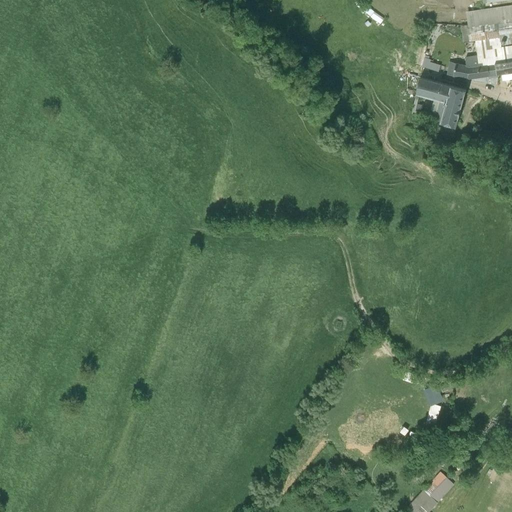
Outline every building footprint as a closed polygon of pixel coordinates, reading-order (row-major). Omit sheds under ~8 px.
[(360,3),(357,8),(369,16),(372,11),(360,3)] [(487,66),(488,77),(501,76),(510,74),(511,74),(511,73),(511,45),(501,48),(500,40),(511,37),(511,6),(489,10),(470,13),(471,24),(466,25),(467,26),(460,27),(463,44),(474,42),(476,55),(465,57),(465,67),(469,67),(487,66)] [(423,59),(423,51),(424,46),(415,43),(412,55),(423,59)] [(423,51),(423,59),(423,61),(417,60),(415,66),(421,67),(422,65),(427,66),(429,67),(430,60),(429,59),(430,53),(425,51),(423,51)] [(455,65),(449,64),(448,63),(445,76),(453,78),(455,65)] [(455,65),(453,78),(467,81),(488,77),(487,66),(469,67),(465,67),(455,65)] [(511,73),(511,74),(510,74),(501,76),(501,82),(511,80),(511,73)] [(442,125),(455,129),(465,91),(419,79),(415,96),(433,101),(445,104),(440,124),(442,125)] [(445,104),(433,101),(429,114),(434,114),(431,125),(440,124),(445,104)] [(453,137),(455,129),(442,125),(440,133),(453,137)] [(403,369),(401,378),(421,384),(424,375),(403,369)] [(426,388),(426,407),(441,407),(441,389),(426,388)] [(425,408),(418,432),(428,435),(436,412),(425,408)] [(479,458),(471,468),(477,472),(485,462),(479,458)] [(424,491),(430,497),(437,504),(454,486),(440,473),(424,491)] [(416,511),(430,497),(424,491),(407,508),(411,511),(416,511)]
